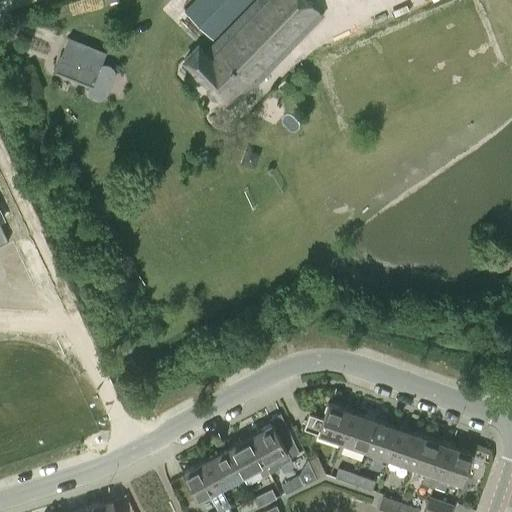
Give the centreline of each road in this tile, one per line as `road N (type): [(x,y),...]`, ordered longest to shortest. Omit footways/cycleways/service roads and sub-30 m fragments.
road 1 (tertiary): [(131,451),(299,362),(345,365),(511,423)]
road 2 (residential): [(131,451),(0,167)]
road 3 (tertiary): [(0,501),(131,451)]
